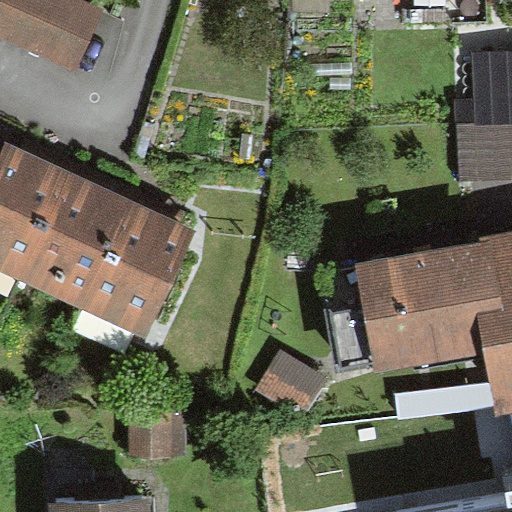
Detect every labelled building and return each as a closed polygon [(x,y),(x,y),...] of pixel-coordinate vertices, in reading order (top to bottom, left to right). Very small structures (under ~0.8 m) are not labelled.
[(97,0),(0,0),(0,29),(76,63),(103,3),(97,0)] [(511,170),(511,44),(473,46),(475,94),(458,94),(461,173),(511,170)] [(11,121),(0,143),(0,254),(144,324),(199,211),(11,121)] [(376,356),(487,336),(497,391),(511,388),(511,207),(355,236),(356,245),(322,251),(340,348),(373,342),(376,356)] [(0,287),(14,294),(22,277),(0,267),(0,287)] [(304,411),(329,370),(282,341),(257,383),(304,411)] [(313,411),(325,511),(511,511),(511,388),(497,391),(313,411)] [(174,400),(129,400),(129,449),(174,449),(174,400)] [(151,511),(150,477),(50,481),(51,511),(151,511)]
